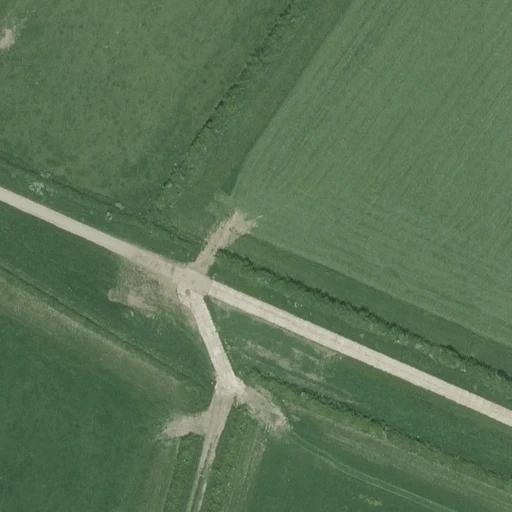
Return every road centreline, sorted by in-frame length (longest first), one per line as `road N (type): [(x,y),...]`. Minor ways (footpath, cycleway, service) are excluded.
road 1 (track): [(214,288),(511,417)]
road 2 (track): [(214,288),(196,302),(195,320),(225,375),(191,511)]
road 3 (track): [(0,194),(214,288)]
